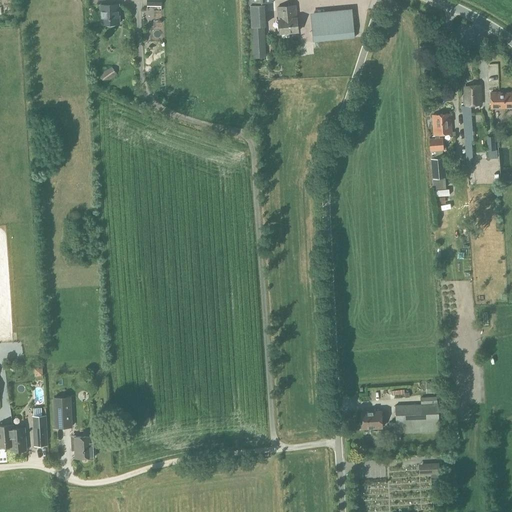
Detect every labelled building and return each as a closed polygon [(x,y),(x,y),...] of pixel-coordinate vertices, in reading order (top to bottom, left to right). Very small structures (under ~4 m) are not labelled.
[(253,55),(265,55),(262,3),(273,3),(273,0),(249,0),(250,7),(251,29),(253,55)] [(115,23),(119,23),(118,5),(100,5),(101,24),(105,23),(105,25),(107,26),(112,26),(115,25),(115,23)] [(280,33),(298,32),(295,5),(278,7),(280,33)] [(315,41),(355,38),(352,15),(312,19),(315,41)] [(350,44),(337,45),(337,57),(350,56),(350,44)] [(105,82),(117,74),(112,67),(100,76),(105,82)] [(464,105),(481,104),(481,86),(464,87),(464,96),(463,96),(464,105)] [(511,92),(500,93),(500,92),(491,92),(491,108),(511,107),(511,92)] [(452,135),(451,114),(432,116),(434,136),(436,136),(436,140),(430,140),(431,152),(443,151),(443,139),(440,140),(439,136),(452,135)] [(256,118),(257,133),(273,133),(273,117),(256,118)] [(497,141),(490,141),(492,178),(499,177),(497,141)] [(434,188),(446,187),(445,178),(447,178),(445,158),(432,159),(434,188)] [(437,382),(425,382),(426,391),(437,390),(437,382)] [(70,395),(52,396),(54,425),(72,425),(70,395)] [(390,433),(440,431),(439,397),(422,398),(422,406),(397,407),(397,423),(390,424),(390,433)] [(362,429),(382,428),(381,411),(361,412),(362,429)] [(35,446),(47,446),(46,416),(34,417),(35,446)] [(26,451),(25,429),(13,430),(12,425),(0,426),(0,446),(10,446),(10,452),(26,451)] [(54,447),(67,446),(67,431),(53,431),(54,447)] [(75,458),(94,457),(93,436),(74,437),(75,458)] [(422,472),(431,472),(431,464),(422,464),(422,472)]
